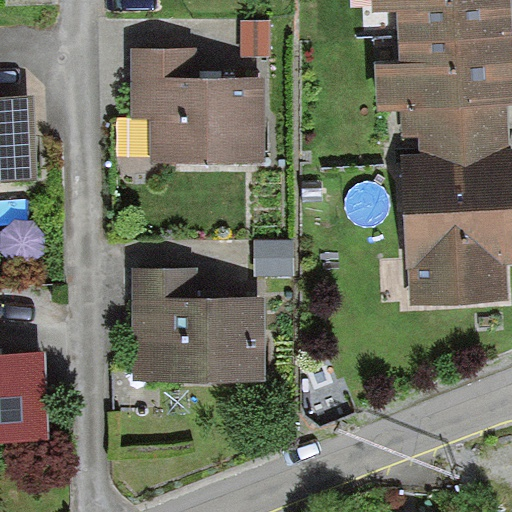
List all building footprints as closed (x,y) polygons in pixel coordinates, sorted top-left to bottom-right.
[(372,0),(373,13),(398,13),(399,63),(511,57),(511,25),(510,0),(372,0)] [(268,22),(242,23),(244,56),(269,55),(268,22)] [(196,49),(134,49),(134,120),(147,120),(147,167),(268,167),(268,78),(196,78),(196,49)] [(420,136),(421,157),(511,153),(509,106),(511,105),(511,57),(399,63),(377,64),(379,111),(404,111),(404,136),(420,136)] [(0,179),(39,178),(35,95),(0,96),(0,179)] [(511,152),(511,153),(421,157),(402,158),(409,305),(509,301),(507,265),(511,265),(511,152)] [(294,243),(257,242),(257,275),(293,276),(294,243)] [(198,270),(133,271),(134,384),(269,382),(267,297),(198,298),(198,270)] [(0,441),(50,439),(46,354),(0,356),(0,441)]
